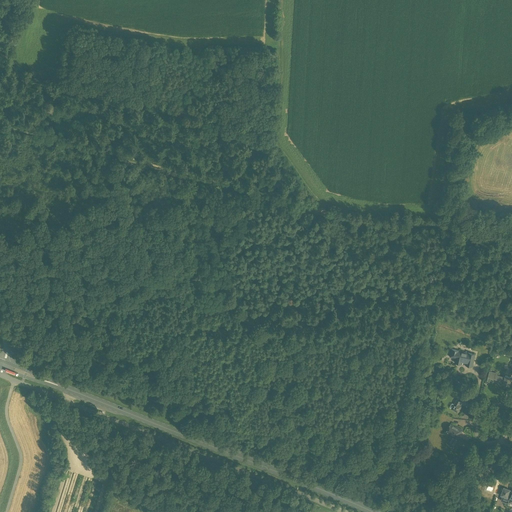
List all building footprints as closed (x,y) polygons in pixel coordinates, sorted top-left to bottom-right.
[(472,366),(475,354),(452,349),(450,354),(450,355),(451,355),(451,356),(452,357),(456,358),(455,362),(461,363),(462,363),(462,362),(466,363),(466,364),(466,365),(472,366)] [(505,378),(496,376),(496,373),(489,372),(487,379),(503,383),(503,384),(509,385),(511,377),(505,376),(505,378)] [(461,406),(459,404),(460,402),(456,400),(454,404),(452,403),(451,404),(449,407),(450,408),(451,409),(457,412),(461,406)] [(466,418),(471,411),(466,407),(461,415),(466,418)] [(455,427),(450,424),(447,431),(454,435),(449,444),(453,446),(458,436),(462,430),(456,426),(455,427)] [(505,482),(508,474),(502,472),(499,480),(505,482)] [(511,491),(510,490),(504,488),(504,489),(501,495),(507,497),(508,497),(511,498),(509,501),(511,502),(511,491)]
